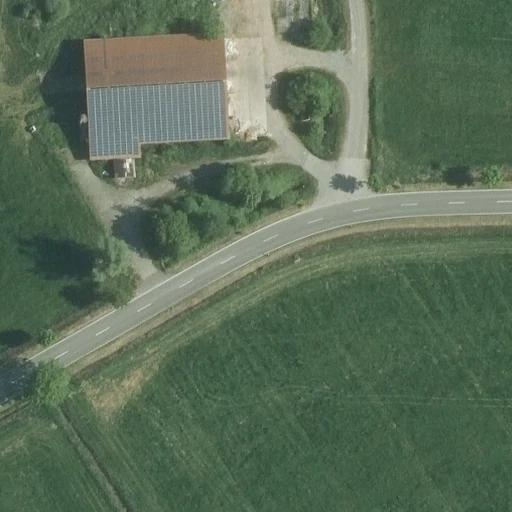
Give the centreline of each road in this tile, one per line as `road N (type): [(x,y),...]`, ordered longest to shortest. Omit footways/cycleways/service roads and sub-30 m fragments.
road 1 (tertiary): [(0,392),(279,237),(369,208),(511,205)]
road 2 (track): [(333,218),(359,70),(356,0)]
